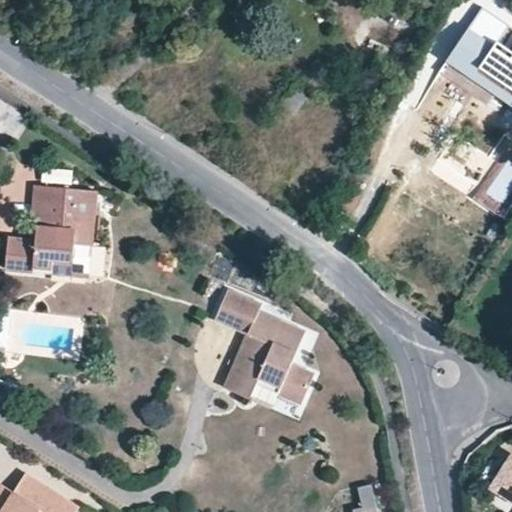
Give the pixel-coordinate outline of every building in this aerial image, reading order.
[(503,53),(508,44),(475,23),(471,30),(503,53)] [(511,58),(503,53),(471,30),(440,75),(461,89),(470,75),(492,91),(511,105),(511,58)] [(470,75),(461,89),(483,103),(492,91),(470,75)] [(305,101),(292,93),(282,108),(295,116),(305,101)] [(509,119),(511,111),(511,105),(496,98),(490,110),(509,119)] [(50,258),(70,260),(71,243),(86,244),(90,190),(32,185),(27,239),(5,237),(3,268),(33,270),(34,264),(49,265),(50,258)] [(86,244),(71,243),(70,260),(68,273),(83,274),(86,244)] [(34,264),(33,270),(68,273),(70,260),(50,258),(49,265),(34,264)] [(301,401),(314,372),(294,362),(306,334),(260,311),(263,302),(228,287),(216,317),(249,333),(226,387),(274,408),(280,393),(301,401)] [(511,499),(511,462),(495,489),(511,499)] [(78,511),(81,507),(28,474),(16,493),(15,495),(22,499),(15,511),(8,506),(4,511),(78,511)] [(0,511),(4,511),(8,506),(15,495),(16,493),(0,483),(0,511)] [(379,511),(374,487),(361,491),(366,510),(357,511),(379,511)] [(8,506),(15,511),(22,499),(15,495),(8,506)]
